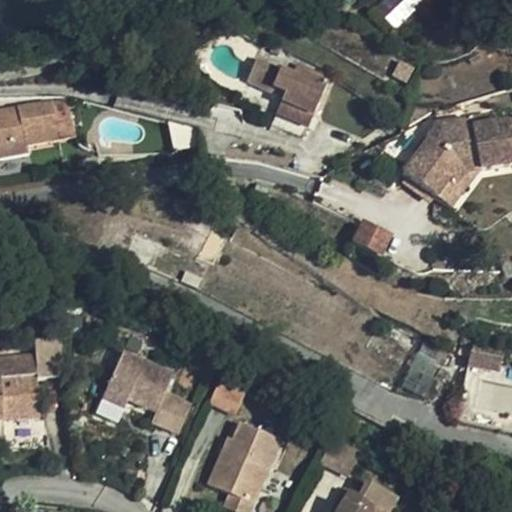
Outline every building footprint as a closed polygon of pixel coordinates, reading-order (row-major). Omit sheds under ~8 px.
[(392,28),(424,0),(381,0),(374,6),(392,28)] [(292,74),(257,59),(248,82),(270,91),(273,86),(288,92),(283,103),(315,116),(328,84),(332,75),(297,61),(292,74)] [(0,146),(26,142),(27,145),(61,138),(54,102),(0,111),(0,146)] [(310,127),(315,116),(283,103),(279,114),(310,127)] [(388,118),(374,104),(364,115),(376,129),(388,118)] [(471,126),(490,123),(488,113),(469,117),(471,126)] [(511,118),(490,123),(471,126),(469,117),(438,122),(443,126),(434,140),(430,136),(403,174),(437,199),(450,181),(457,185),(465,173),(478,171),(511,165),(511,118)] [(443,126),(438,122),(437,122),(427,134),(430,136),(434,140),(443,126)] [(26,142),(0,146),(0,160),(29,154),(27,145),(26,142)] [(451,208),(478,171),(465,173),(457,185),(450,181),(437,199),(451,208)] [(165,201),(164,194),(140,195),(140,206),(155,206),(155,201),(165,201)] [(227,236),(233,240),(241,225),(198,201),(187,221),(209,234),(213,228),(227,236)] [(376,250),(385,228),(357,216),(348,239),(376,250)] [(124,259),(198,290),(212,263),(227,236),(213,228),(209,234),(197,257),(135,232),(124,259)] [(212,263),(301,310),(319,284),(233,240),(227,236),(212,263)] [(198,290),(283,334),(301,310),(212,263),(198,290)] [(301,310),(434,380),(448,352),(319,284),(301,310)] [(301,310),(283,334),(400,396),(423,400),(434,380),(301,310)] [(41,411),(40,373),(65,372),(64,339),(39,340),(39,355),(0,356),(0,412),(2,412),(41,411)] [(500,371),(503,354),(472,348),(469,366),(500,371)] [(112,413),(133,423),(162,437),(188,383),(137,360),(112,413)] [(215,384),(211,407),(238,411),(242,389),(215,384)] [(128,432),(133,423),(112,413),(107,423),(128,432)] [(212,480),(257,433),(241,427),(233,443),(227,441),(211,481),(212,480)] [(281,444),(257,433),(212,480),(211,481),(208,488),(229,497),(253,507),(281,444)] [(230,511),(250,511),(253,507),(229,497),(223,509),(230,511)] [(374,511),(349,498),(341,511),(374,511)]
